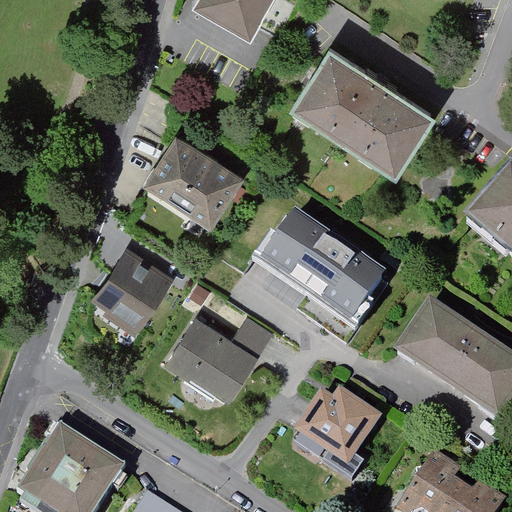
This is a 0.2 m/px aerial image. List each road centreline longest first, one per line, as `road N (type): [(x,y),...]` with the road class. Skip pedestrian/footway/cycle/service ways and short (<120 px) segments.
road 1 (residential): [(34,357),(150,0)]
road 2 (residential): [(34,357),(273,511)]
